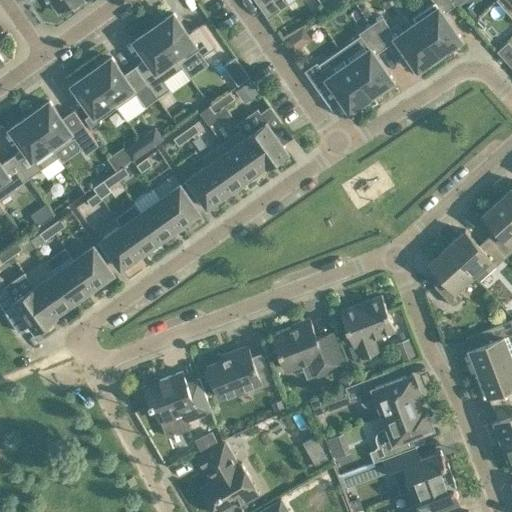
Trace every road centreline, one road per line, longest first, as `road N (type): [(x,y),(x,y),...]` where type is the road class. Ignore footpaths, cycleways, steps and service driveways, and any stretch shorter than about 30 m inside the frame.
road 1 (residential): [(87,366),(90,323),(342,147)]
road 2 (residential): [(87,366),(393,251)]
road 3 (residential): [(501,511),(393,251)]
road 4 (residential): [(342,147),(471,69),(511,93)]
road 5 (residential): [(342,147),(238,0)]
road 6 (residential): [(169,511),(87,366)]
road 7 (residential): [(393,251),(511,145)]
